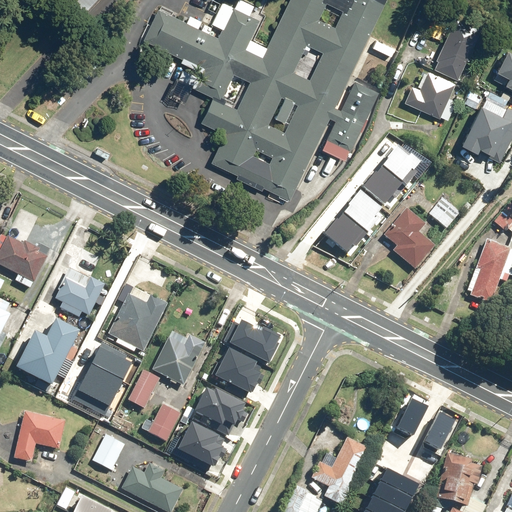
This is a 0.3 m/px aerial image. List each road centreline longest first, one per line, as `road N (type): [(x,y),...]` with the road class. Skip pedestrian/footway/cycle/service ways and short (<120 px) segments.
road 1 (secondary): [(0,136),(337,307)]
road 2 (tertiary): [(232,511),(337,307)]
road 3 (secondary): [(337,307),(511,396)]
